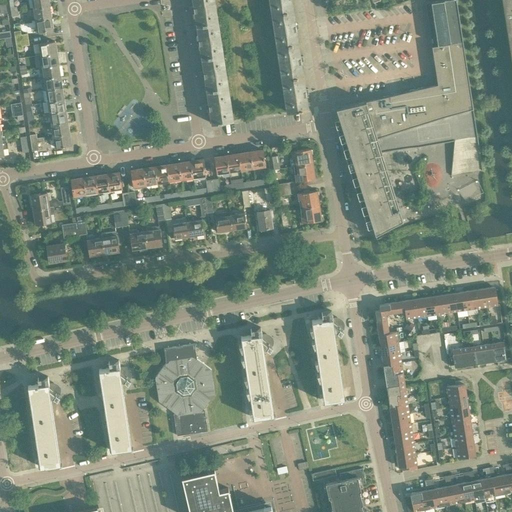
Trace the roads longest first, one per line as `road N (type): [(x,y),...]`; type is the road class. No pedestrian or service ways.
road 1 (residential): [(2,176),(33,275),(43,281),(342,233)]
road 2 (residential): [(6,483),(365,403)]
road 3 (residential): [(0,358),(351,282)]
road 4 (residential): [(351,282),(511,254)]
road 5 (residential): [(70,9),(94,159)]
road 6 (residential): [(198,142),(176,0)]
road 7 (residential): [(321,127),(303,0)]
road 8 (residential): [(386,481),(511,454)]
road 9 (residential): [(198,142),(321,127)]
road 10 (residential): [(365,403),(351,282)]
